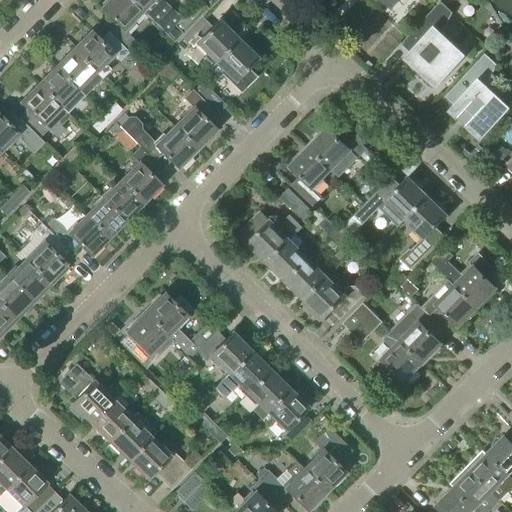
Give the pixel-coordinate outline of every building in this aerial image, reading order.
[(108,33),(129,53),(137,45),(126,34),(136,25),(133,22),(142,12),(129,0),(108,0),(100,9),(116,25),(108,33)] [(158,0),(129,0),(142,12),(174,43),(206,10),(198,1),(179,20),(158,0)] [(410,65),(435,88),(462,59),(440,39),(453,15),(441,4),(401,46),(411,55),(410,57),(414,61),(410,65)] [(211,29),(202,21),(183,40),(192,48),(196,44),(215,63),(238,39),(219,20),(211,29)] [(100,42),(91,32),(73,50),(103,80),(111,71),(107,66),(116,58),(128,70),(137,61),(129,53),(108,33),(100,42)] [(238,39),(210,69),(217,76),(223,71),(234,82),(241,89),(253,77),(245,70),(257,58),(238,39)] [(73,50),(55,68),(80,93),(85,98),(103,80),(73,50)] [(497,67),(485,56),(446,98),(456,107),(450,113),(479,141),(507,111),(485,91),(497,67)] [(159,75),(169,85),(177,76),(163,63),(159,75)] [(55,68),(38,85),(63,110),(80,93),(55,68)] [(70,117),(38,85),(20,103),(27,111),(19,119),(39,139),(48,130),(50,132),(58,123),(61,126),(70,117)] [(204,87),(196,95),(216,115),(225,107),(204,87)] [(192,109),(173,128),(197,151),(216,132),(208,124),(216,115),(196,95),(192,91),(190,93),(183,100),(187,104),(192,109)] [(114,103),(103,115),(110,122),(121,110),(114,103)] [(0,117),(0,153),(1,154),(2,155),(18,139),(33,154),(43,144),(19,119),(10,110),(2,119),(0,117)] [(110,122),(103,115),(91,127),(98,134),(110,122)] [(126,134),(139,148),(161,171),(170,163),(178,171),(197,151),(173,128),(156,146),(142,132),(141,126),(135,119),(128,119),(120,128),(126,134)] [(119,141),(126,134),(120,128),(116,123),(109,131),(119,141)] [(327,128),(308,148),(332,171),(339,178),(366,151),(347,132),(339,140),(327,128)] [(496,151),(491,146),(481,155),(494,169),(509,154),(501,146),(496,151)] [(74,147),(62,159),(69,166),(81,154),(74,147)] [(138,164),(120,182),(143,205),(161,188),(153,180),(161,171),(139,148),(131,157),(138,164)] [(292,187),(315,209),(324,200),(313,190),(332,171),(308,148),(289,166),(301,178),(292,187)] [(62,159),(51,171),(57,177),(69,166),(62,159)] [(398,228),(405,221),(428,198),(409,179),(401,188),(392,179),(354,218),(363,227),(380,210),(398,228)] [(120,182),(112,190),(109,187),(100,197),(126,223),(143,205),(120,182)] [(22,186),(11,198),(18,205),(29,193),(22,186)] [(303,223),(312,214),(288,191),(280,200),(303,223)] [(100,197),(91,206),(94,209),(85,217),(109,240),(126,223),(100,197)] [(18,205),(11,198),(0,208),(0,210),(6,217),(18,205)] [(424,239),(411,252),(409,249),(399,260),(410,271),(440,241),(431,232),(447,216),(428,198),(405,221),(424,239)] [(23,208),(18,213),(22,218),(28,213),(23,208)] [(248,246),(267,265),(290,242),(290,241),(303,229),(290,216),(277,229),(260,212),(239,233),(251,244),(248,246)] [(109,240),(85,217),(68,234),(53,219),(44,228),(65,249),(73,241),(91,258),(109,240)] [(326,219),(321,223),(319,226),(331,238),(338,231),(326,219)] [(72,256),(40,225),(32,232),(29,243),(18,254),(25,262),(48,285),(66,267),(63,264),(72,256)] [(342,249),(346,245),(349,242),(338,231),(331,238),(342,249)] [(299,250),(290,242),(267,265),(286,284),(309,260),(311,258),(301,247),(299,250)] [(455,287),(478,310),(497,291),(489,284),(497,276),(478,256),(470,264),(473,267),(462,277),(448,263),(453,257),(445,249),(431,263),(454,287),(455,287)] [(309,260),(286,284),(304,302),(328,279),(309,260)] [(497,267),(502,272),(509,265),(504,260),(497,267)] [(25,262),(17,269),(14,266),(4,276),(31,302),(48,285),(25,262)] [(372,272),(367,278),(374,285),(380,279),(372,272)] [(401,286),(407,279),(400,272),(393,279),(401,286)] [(304,302),(323,321),(331,313),(331,314),(332,312),(340,321),(365,296),(356,287),(348,287),(341,293),(335,287),(340,280),(333,273),(328,279),(304,302)] [(4,276),(0,280),(0,306),(14,320),(31,302),(4,276)] [(448,280),(421,309),(423,310),(424,311),(443,331),(451,322),(459,329),(478,310),(455,287),(454,287),(448,280)] [(408,281),(401,288),(412,298),(418,291),(408,281)] [(191,360),(197,354),(198,353),(217,333),(209,325),(190,344),(176,330),(188,318),(186,316),(193,309),(181,298),(174,305),(164,296),(145,314),(155,324),(169,337),(168,338),(174,343),(191,360)] [(371,313),(363,305),(344,325),(352,333),(371,313)] [(409,314),(390,333),(400,342),(410,353),(423,366),(442,347),(434,339),(443,331),(424,311),(423,310),(421,309),(418,305),(409,314)] [(0,306),(0,333),(14,320),(0,306)] [(145,314),(127,333),(137,343),(128,351),(129,353),(146,370),(174,343),(168,338),(169,337),(155,324),(145,314)] [(229,376),(252,353),(233,334),(225,342),(217,333),(198,353),(197,354),(206,362),(210,358),(225,372),(228,376),(229,376)] [(404,385),(423,366),(410,353),(400,342),(390,333),(382,341),(392,350),(380,361),(382,363),(374,371),(393,389),(401,381),(404,385)] [(270,371),(252,353),(229,376),(228,376),(214,389),(224,399),(238,385),(247,394),(270,371)] [(76,363),(59,381),(65,387),(74,396),(68,401),(68,402),(65,405),(77,417),(80,414),(91,425),(113,403),(114,402),(121,394),(118,390),(112,384),(105,392),(102,389),(83,370),(76,363)] [(252,411),(260,419),(289,389),(270,371),(247,394),(258,405),(252,411)] [(141,373),(134,380),(154,399),(160,392),(141,373)] [(295,396),(289,389),(260,419),(269,428),(273,424),(282,433),(280,435),(290,444),(311,423),(302,414),(311,405),(298,392),(295,396)] [(160,392),(154,399),(165,409),(171,403),(171,402),(160,392)] [(121,411),(113,403),(91,425),(110,444),(132,421),(134,419),(123,409),(121,411)] [(197,422),(208,433),(215,426),(203,414),(196,421),(197,422)] [(132,421),(110,444),(128,462),(151,439),(156,434),(137,415),(134,419),(132,421)] [(215,426),(208,433),(220,445),(227,438),(215,426)] [(312,461),(303,470),(327,494),(345,476),(336,467),(351,451),(328,428),(312,443),(318,449),(310,458),(312,461)] [(0,460),(12,449),(0,436),(0,460)] [(503,437),(486,455),(508,476),(511,472),(511,444),(511,445),(503,437)] [(151,439),(128,462),(147,481),(153,475),(162,483),(182,463),(172,454),(169,457),(151,439)] [(0,460),(0,486),(4,491),(29,466),(12,449),(0,460)] [(193,452),(182,463),(190,471),(201,460),(193,452)] [(486,455),(469,472),(491,493),(500,502),(508,493),(510,494),(511,492),(511,479),(508,476),(486,455)] [(182,463),(162,483),(170,491),(190,472),(190,471),(182,463)] [(259,480),(258,481),(278,501),(287,493),(306,511),(308,511),(327,494),(303,470),(296,463),(286,473),(285,472),(276,480),(267,471),(267,472),(264,469),(256,477),(259,480)] [(35,511),(47,500),(54,493),(45,485),(47,483),(29,466),(4,491),(21,508),(18,511),(35,511)] [(469,472),(452,489),(475,511),(489,511),(500,502),(491,493),(469,472)] [(204,483),(195,474),(175,495),(183,503),(204,483)] [(236,510),(234,511),(272,511),(270,509),(278,501),(258,481),(249,490),(251,491),(243,500),(237,494),(228,502),(236,510)] [(440,511),(475,511),(452,489),(435,506),(440,511)] [(85,511),(69,495),(63,501),(54,493),(47,500),(35,511),(85,511)]
